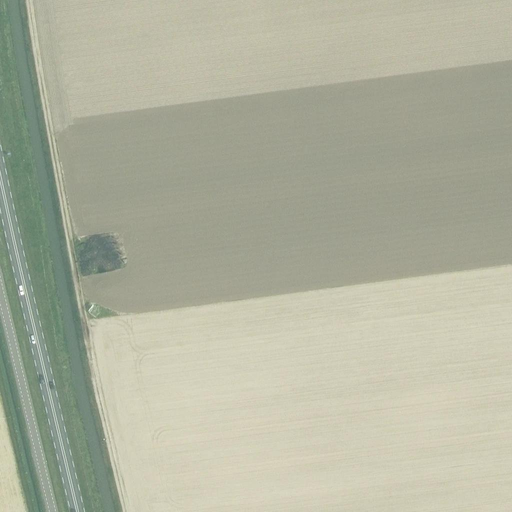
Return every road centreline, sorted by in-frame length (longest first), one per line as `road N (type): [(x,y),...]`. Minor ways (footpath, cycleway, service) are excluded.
road 1 (track): [(126,511),(61,202),(30,0)]
road 2 (primary): [(77,511),(0,177)]
road 3 (unclassified): [(52,511),(0,292)]
